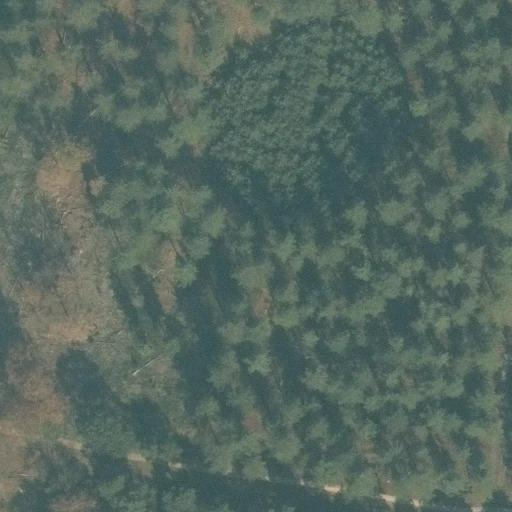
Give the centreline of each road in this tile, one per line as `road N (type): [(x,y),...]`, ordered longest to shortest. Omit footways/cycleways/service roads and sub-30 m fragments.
road 1 (track): [(0,449),(385,511)]
road 2 (track): [(489,511),(511,328)]
